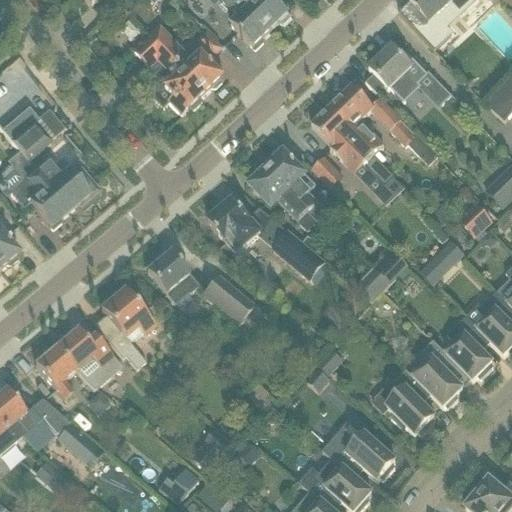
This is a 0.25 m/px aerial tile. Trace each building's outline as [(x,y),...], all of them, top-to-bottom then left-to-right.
[(162,0),(143,0),(152,9),(162,0)] [(271,35),(237,0),(218,0),(238,21),(230,28),(255,54),(264,46),(262,44),(271,35)] [(291,20),(277,6),(271,0),(237,0),(271,35),(280,26),(282,28),(291,20)] [(455,0),(410,0),(407,3),(410,6),(401,15),(419,34),(428,26),(436,34),(459,12),(452,4),(455,0)] [(207,32),(196,43),(214,60),(224,49),(207,32)] [(205,98),(166,56),(150,39),(134,55),(151,73),(158,67),(174,84),(166,92),(176,101),(170,107),(182,120),(191,111),(193,113),(200,107),(200,103),(205,98)] [(224,80),(210,66),(202,57),(193,65),(176,47),(166,56),(205,98),(211,92),(216,92),(222,86),(220,84),(224,80)] [(417,88),(427,79),(406,58),(402,62),(392,51),(380,63),(377,60),(367,70),(370,72),(369,73),(373,78),(365,86),(376,98),(385,90),(389,94),(390,92),(403,106),(419,90),(417,88)] [(452,99),(436,83),(427,92),(443,108),(452,99)] [(511,92),(505,86),(496,95),(511,108),(511,92)] [(360,126),(373,113),(366,104),(352,90),(328,113),(373,159),(384,149),(375,140),(374,140),(360,126)] [(511,117),(511,108),(496,95),(485,109),(505,126),(511,117)] [(394,181),(373,159),(328,113),(312,129),(332,150),(331,152),(346,168),(353,161),(362,171),(364,170),(384,190),(394,181)] [(38,157),(51,146),(34,126),(33,126),(27,119),(5,139),(20,157),(20,158),(69,216),(78,208),(81,210),(90,202),(98,195),(76,168),(59,182),(38,157)] [(400,124),(390,134),(405,150),(407,152),(409,150),(417,141),(400,124)] [(273,166),(266,173),(307,216),(308,215),(317,207),(308,197),(315,190),(297,171),(283,156),(281,158),(279,156),(271,163),(273,166)] [(69,216),(20,158),(10,166),(25,184),(11,196),(25,212),(24,212),(25,213),(30,208),(52,234),(62,226),(59,224),(69,216)] [(325,161),(312,173),(330,193),(343,181),(325,161)] [(307,216),(266,173),(258,180),(256,178),(248,186),(250,188),(249,190),(271,213),(278,206),(308,234),(318,224),(317,224),(308,215),(307,216)] [(503,212),(511,202),(511,181),(506,176),(487,197),(503,212)] [(259,237),(250,226),(251,225),(233,203),(217,216),(215,215),(209,220),(210,222),(208,224),(220,240),(225,246),(226,246),(235,257),(259,237)] [(477,208),(457,225),(475,244),(494,227),(477,208)] [(440,232),(434,237),(442,247),(449,242),(440,232)] [(0,273),(0,274),(19,258),(0,235),(0,273)] [(273,253),(271,255),(310,287),(325,268),(319,263),(287,236),(273,253)] [(308,242),(303,248),(315,258),(320,252),(308,242)] [(450,245),(441,254),(455,267),(464,259),(450,245)] [(385,263),(375,273),(391,288),(409,270),(389,251),(380,259),(385,263)] [(199,291),(183,271),(170,256),(146,276),(159,291),(165,299),(174,309),(188,298),(189,299),(199,291)] [(429,267),(418,277),(432,291),(443,280),(429,267)] [(375,273),(356,293),(373,307),(391,288),(375,273)] [(202,299),(239,331),(244,325),(250,330),(261,318),(254,313),(255,312),(218,281),(202,299)] [(143,317),(137,309),(124,294),(101,314),(120,336),(108,346),(122,363),(125,361),(137,374),(145,366),(129,348),(151,329),(142,318),(143,317)] [(511,331),(508,327),(511,322),(511,312),(508,308),(496,296),(478,315),(487,324),(477,333),(486,343),(503,361),(508,356),(511,359),(511,358),(511,331)] [(477,352),(486,343),(477,333),(466,322),(447,340),(456,349),(446,358),(458,370),(457,370),(473,386),(478,381),(480,384),(493,371),(490,368),(492,367),(477,352)] [(121,371),(107,355),(94,340),(87,346),(77,334),(56,352),(76,375),(85,386),(94,394),(121,371)] [(448,379),(457,370),(458,370),(446,358),(433,345),(418,360),(427,369),(414,382),(427,395),(426,396),(443,413),(445,411),(448,414),(458,403),(456,400),(462,393),(448,379)] [(65,384),(76,375),(56,352),(35,370),(48,385),(54,393),(55,392),(64,403),(74,395),(65,384)] [(316,373),(305,385),(318,398),(329,385),(316,373)] [(418,405),(426,396),(427,395),(414,382),(406,374),(388,393),(397,401),(386,412),(393,419),(391,421),(403,435),(406,432),(415,440),(418,437),(421,440),(434,427),(431,424),(434,421),(418,405)] [(280,408),(259,386),(251,394),(252,395),(248,400),(262,415),(267,410),(272,415),(280,408)] [(37,430),(19,409),(6,394),(0,398),(0,427),(6,434),(16,446),(37,430)] [(42,404),(32,413),(55,439),(69,427),(42,404)] [(6,434),(0,427),(0,459),(16,446),(6,434)] [(70,428),(57,444),(90,473),(95,467),(104,457),(70,428)] [(208,452),(197,466),(209,476),(233,446),(216,433),(204,449),(208,452)] [(395,465),(386,457),(388,454),(375,442),(372,445),(365,439),(355,449),(339,436),(322,455),(342,473),(351,480),(359,470),(377,486),(380,483),(383,485),(395,471),(392,469),(395,465)] [(248,446),(238,458),(251,469),(261,457),(248,446)] [(46,468),(38,476),(55,491),(62,496),(69,502),(77,493),(46,468)] [(371,497),(351,480),(342,473),(330,487),(312,472),(298,487),(320,507),(326,511),(330,511),(338,504),(346,511),(363,511),(370,505),(367,503),(371,497)] [(167,484),(159,493),(178,509),(199,483),(186,473),(173,489),(167,484)] [(511,511),(511,487),(510,486),(509,487),(510,488),(503,496),(489,484),(481,494),(480,493),(473,502),(473,503),(465,511),(511,511)]
